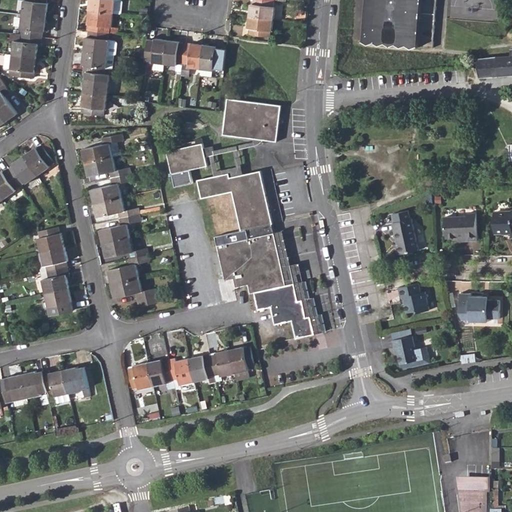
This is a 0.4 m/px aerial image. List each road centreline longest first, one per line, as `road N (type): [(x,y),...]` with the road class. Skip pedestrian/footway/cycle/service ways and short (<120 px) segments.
road 1 (residential): [(342,287),(313,100),(322,0)]
road 2 (residential): [(59,115),(107,336)]
road 3 (residential): [(368,412),(287,441),(150,466)]
road 4 (residential): [(107,336),(240,311),(269,334)]
road 5 (residential): [(511,272),(431,269),(342,287)]
road 6 (residential): [(511,395),(368,412)]
road 7 (residential): [(368,412),(342,287)]
road 8 (residential): [(120,471),(0,497)]
